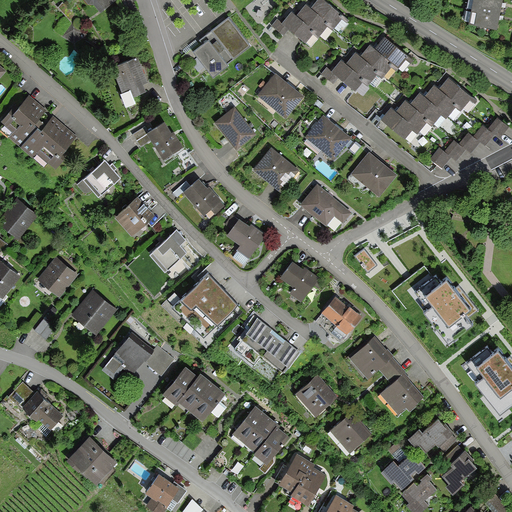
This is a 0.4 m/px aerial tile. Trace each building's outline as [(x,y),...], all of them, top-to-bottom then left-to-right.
[(92,0),(101,10),(111,0),(92,0)] [(335,29),(345,17),(323,0),(319,0),(313,8),(312,10),(330,25),(335,29)] [(475,0),(471,21),(499,26),(503,0),(475,0)] [(330,25),(312,10),(307,5),(299,15),(297,16),(316,32),(320,36),(330,25)] [(297,16),(292,12),(284,22),(283,24),(289,29),(307,44),(316,32),(297,16)] [(289,29),(283,24),(278,19),(272,26),(283,35),(289,29)] [(232,60),(248,47),(227,20),(199,42),(202,45),(194,52),(214,77),(227,67),(225,65),(232,60)] [(375,50),(398,69),(403,74),(413,62),(385,39),(377,48),(375,50)] [(389,80),(398,69),(375,50),(370,46),(363,55),(361,57),(380,72),(389,80)] [(380,72),(361,57),(357,53),(349,63),(347,65),(365,80),(370,84),(380,72)] [(144,84),(149,82),(139,56),(113,66),(128,106),(137,102),(135,96),(147,91),(144,84)] [(347,65),(342,61),(334,70),(332,73),(336,76),(356,92),(365,80),(347,65)] [(336,76),(332,73),(327,68),(322,74),(331,82),(336,76)] [(286,118),(304,97),(294,89),(278,75),(260,96),(286,118)] [(467,113),(477,102),(449,79),(442,88),(439,91),(462,110),(467,113)] [(452,122),(462,110),(439,91),(434,87),(428,96),(426,98),(449,117),(452,122)] [(66,147),(76,135),(53,115),(46,124),(39,118),(46,109),(29,94),(19,106),(15,103),(1,120),(13,130),(9,135),(34,156),(38,151),(56,167),(70,151),(66,147)] [(439,129),(449,117),(426,98),(421,94),(413,104),(411,106),(430,121),(439,129)] [(430,121),(411,106),(405,101),(398,110),(395,113),(415,129),(420,133),(430,121)] [(237,150),(257,134),(235,107),(215,123),(231,143),(237,150)] [(395,113),(390,109),(383,118),(381,121),(386,125),(406,141),(415,129),(395,113)] [(334,160),(352,139),(339,127),(326,116),(307,137),(334,160)] [(500,138),(509,126),(497,118),(488,129),(495,134),(500,138)] [(164,156),(183,143),(174,130),(172,131),(165,120),(150,131),(147,132),(164,156)] [(150,131),(146,125),(133,133),(137,139),(147,132),(150,131)] [(495,134),(488,129),(483,125),(474,137),(481,142),(486,146),(495,134)] [(481,142),(474,137),(469,132),(460,144),(466,149),(472,153),(481,142)] [(466,149),(460,144),(454,139),(445,151),(451,156),(457,161),(466,149)] [(431,159),(442,168),(451,156),(445,151),(440,148),(431,159)] [(282,191),(299,169),(272,149),(255,171),(267,180),(282,191)] [(380,197),(398,175),(385,165),(369,153),(352,175),(380,197)] [(97,197),(119,177),(113,171),(115,170),(110,165),(109,166),(102,159),(75,185),(84,195),(90,189),(97,197)] [(216,211),(225,202),(200,176),(184,191),(205,213),(212,207),(216,211)] [(345,222),(353,211),(330,194),(317,184),(300,207),(326,226),(335,214),(345,222)] [(0,217),(0,220),(20,237),(39,213),(17,196),(0,217)] [(132,232),(152,214),(137,197),(117,214),(132,232)] [(236,251),(249,260),(267,233),(251,223),(250,225),(233,214),(226,223),(232,227),(228,234),(241,243),(236,251)] [(166,269),(185,252),(169,235),(150,252),(166,269)] [(368,246),(356,254),(368,271),(380,263),(368,246)] [(39,277),(61,295),(79,272),(57,255),(39,277)] [(0,293),(4,297),(22,274),(0,256),(0,293)] [(303,299),(320,276),(305,265),(303,267),(294,260),(283,274),(297,285),(293,291),(303,299)] [(210,330),(236,304),(206,274),(180,299),(210,330)] [(73,315),(97,333),(117,307),(93,288),(88,296),(73,315)] [(345,333),(362,312),(349,301),(347,303),(337,295),(324,311),(338,323),(336,326),(345,333)] [(439,331),(453,350),(497,318),(483,299),(439,331)] [(289,368),(301,353),(285,340),(273,331),(253,315),(243,327),(247,329),(239,339),(242,342),(236,349),(255,364),(260,357),(282,374),(287,367),(289,368)] [(56,327),(44,318),(35,330),(47,339),(56,327)] [(120,361),(134,372),(152,349),(131,332),(117,350),(124,356),(120,361)] [(380,367),(394,355),(376,334),(352,355),(369,376),(380,367)] [(147,361),(161,372),(173,357),(159,346),(147,361)] [(474,371),(492,395),(511,379),(511,367),(499,351),(474,371)] [(393,382),(405,371),(407,370),(394,355),(380,367),(393,382)] [(180,400),(199,374),(186,365),(164,394),(178,404),(180,400)] [(383,391),(400,410),(408,403),(410,406),(425,394),(405,371),(393,382),(383,391)] [(180,400),(205,418),(225,390),(201,372),(199,374),(180,400)] [(297,391),(317,413),(338,394),(318,372),(297,391)] [(23,405),(35,392),(23,382),(9,397),(21,408),(23,405)] [(50,428),(63,413),(37,390),(35,392),(23,405),(50,428)] [(279,426),(281,424),(257,404),(234,433),(258,452),(279,426)] [(331,427),(351,450),(373,431),(353,408),(331,427)] [(444,448),(457,437),(440,417),(423,430),(420,427),(410,436),(417,444),(420,441),(428,449),(438,441),(444,448)] [(257,454),(267,463),(290,435),(279,426),(258,452),(257,454)] [(97,483),(118,460),(88,433),(67,457),(97,483)] [(447,482),(455,492),(465,483),(462,480),(478,467),(459,443),(446,454),(454,464),(443,473),(449,481),(447,482)] [(290,492),(307,501),(324,470),(312,464),(314,461),(296,451),(279,482),(292,488),(290,492)] [(397,478),(404,486),(427,464),(422,459),(420,461),(412,453),(401,464),(395,458),(383,469),(394,481),(397,478)] [(148,504),(161,511),(164,511),(181,484),(159,471),(146,493),(152,497),(148,504)] [(435,494),(440,489),(431,479),(434,476),(429,471),(422,477),(424,479),(419,483),(416,480),(404,491),(411,499),(408,501),(417,511),(419,511),(431,502),(426,497),(433,492),(435,494)] [(503,511),(508,511),(511,509),(496,492),(490,497),(503,511)] [(363,511),(353,507),(355,503),(337,493),(326,511),(363,511)] [(208,511),(193,499),(181,511),(208,511)] [(463,511),(480,511),(472,503),(463,511)]
